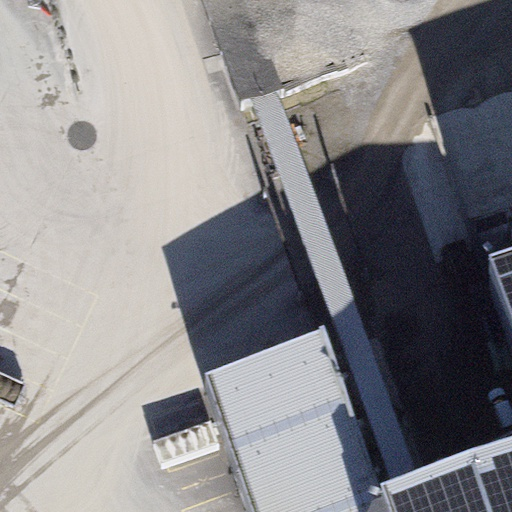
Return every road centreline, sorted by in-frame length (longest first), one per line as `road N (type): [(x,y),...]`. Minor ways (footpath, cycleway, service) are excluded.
road 1 (unknown): [(483,0),(353,190),(143,392)]
road 2 (unknown): [(81,0),(98,92),(90,138),(60,215),(9,269)]
road 3 (unknown): [(9,269),(62,336),(143,392)]
road 4 (unknown): [(143,392),(30,511)]
